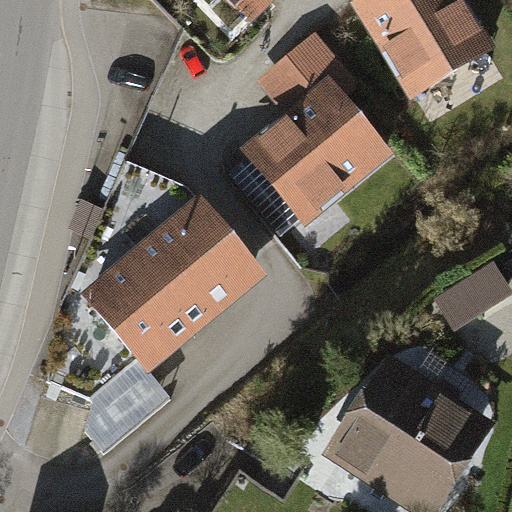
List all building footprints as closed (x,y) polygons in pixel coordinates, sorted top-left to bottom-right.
[(361,0),(352,5),(409,105),(499,54),(467,0),(361,0)] [(317,27),(257,75),(286,111),(239,148),(304,227),(393,156),(357,111),(374,98),(317,27)] [(153,375),(272,283),(208,200),(88,293),(153,375)] [(100,209),(81,201),(68,228),(87,237),(100,209)] [(511,266),(506,253),(444,281),(459,313),(511,288),(511,266)] [(448,511),(504,423),(401,360),(342,455),(434,511),(448,511)]
